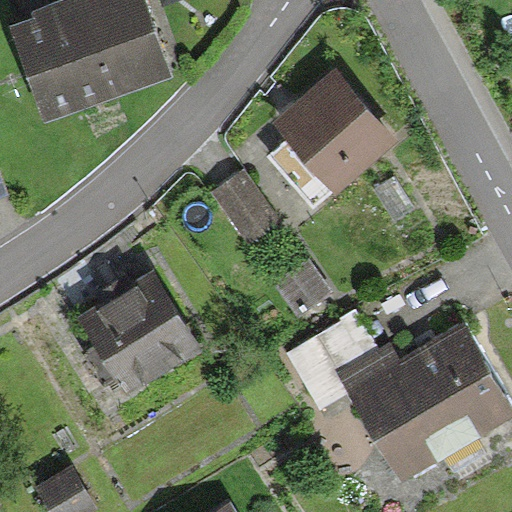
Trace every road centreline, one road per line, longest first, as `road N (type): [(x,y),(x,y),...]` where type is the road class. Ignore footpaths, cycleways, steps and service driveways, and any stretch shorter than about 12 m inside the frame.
road 1 (residential): [(291,0),(248,62),(137,186),(0,275)]
road 2 (residential): [(511,210),(396,0)]
